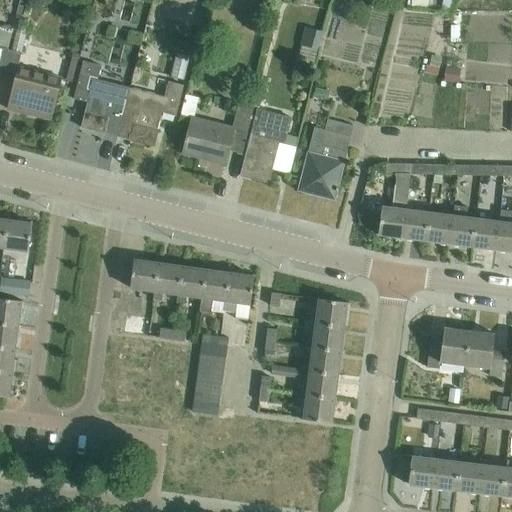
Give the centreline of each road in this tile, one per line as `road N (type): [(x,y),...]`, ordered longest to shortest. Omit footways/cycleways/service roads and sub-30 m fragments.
road 1 (unclassified): [(511,146),(370,141),(337,259)]
road 2 (residential): [(360,511),(394,276)]
road 3 (residential): [(30,418),(61,189)]
road 4 (residential): [(337,259),(119,205)]
road 5 (residential): [(86,426),(119,205)]
road 6 (residential): [(147,509),(0,490)]
road 7 (residential): [(147,509),(155,435),(86,426)]
